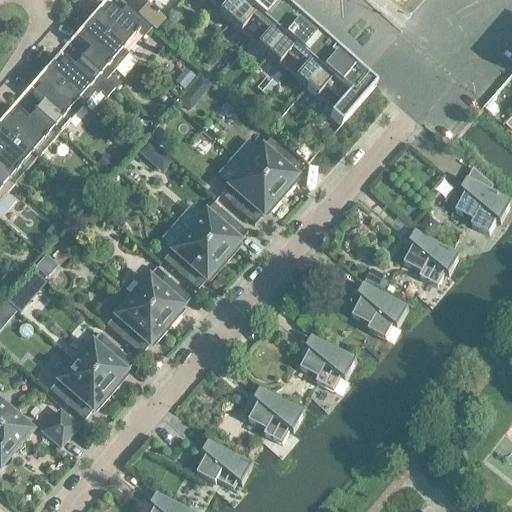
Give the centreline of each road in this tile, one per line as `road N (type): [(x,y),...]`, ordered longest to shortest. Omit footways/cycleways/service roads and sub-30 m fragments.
road 1 (residential): [(415,110),(63,511)]
road 2 (residential): [(415,110),(291,0)]
road 3 (residential): [(511,1),(415,110)]
